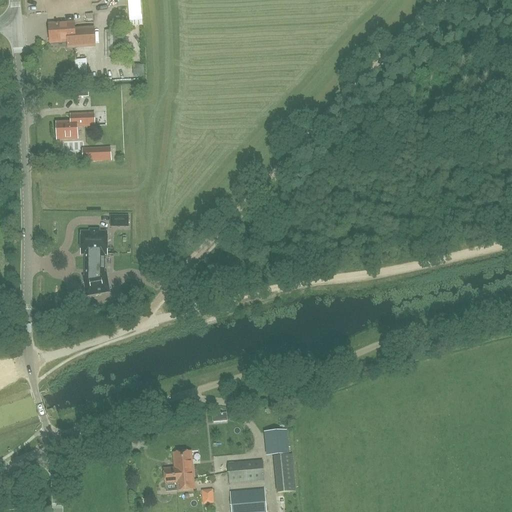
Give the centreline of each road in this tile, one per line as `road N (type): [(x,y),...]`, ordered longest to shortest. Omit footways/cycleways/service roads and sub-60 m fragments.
road 1 (unclassified): [(49,437),(250,376),(315,371),(375,347),(511,313)]
road 2 (track): [(135,328),(441,0)]
road 3 (tertiary): [(49,437),(28,364),(13,26)]
road 4 (track): [(511,240),(367,275),(281,285),(135,328)]
road 5 (track): [(135,328),(0,370)]
